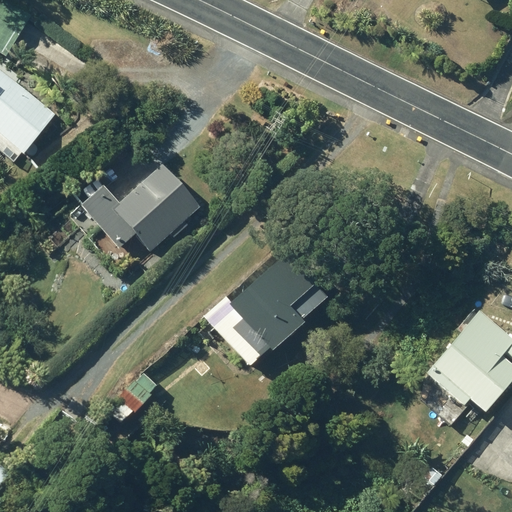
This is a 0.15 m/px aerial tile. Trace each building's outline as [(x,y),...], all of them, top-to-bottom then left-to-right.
[(0,37),(24,50),(35,28),(0,9),(0,37)] [(0,136),(24,157),(55,116),(0,70),(0,136)] [(161,168),(120,206),(105,188),(81,208),(121,258),(141,242),(150,254),(172,235),(175,239),(188,228),(185,224),(199,212),(161,168)] [(203,318),(252,370),(272,353),(274,355),(306,326),(303,323),(328,299),(287,257),(233,305),(227,298),(203,318)] [(507,354),(511,348),(511,340),(481,313),(428,376),(466,408),(471,402),(488,415),(511,384),(511,366),(503,359),(507,354)] [(122,425),(132,413),(134,415),(152,396),(150,395),(157,388),(143,375),(136,384),(134,381),(106,410),(122,425)] [(268,390),(261,397),(273,410),(280,404),(268,390)] [(167,465),(178,465),(178,456),(167,456),(167,465)] [(0,486),(8,478),(0,469),(0,486)]
